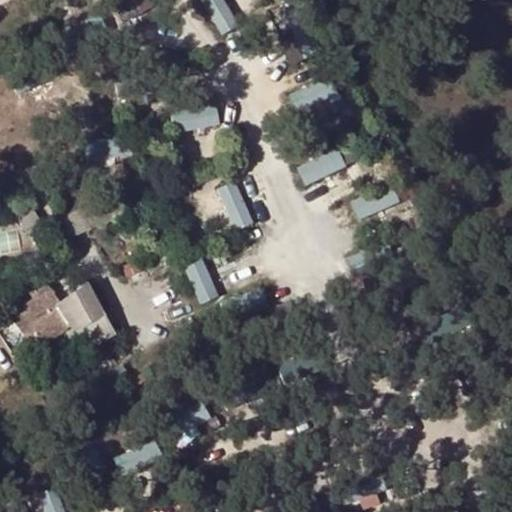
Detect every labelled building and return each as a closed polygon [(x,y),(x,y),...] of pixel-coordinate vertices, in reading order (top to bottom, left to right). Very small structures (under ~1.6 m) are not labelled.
[(120,0),(125,18),(154,10),(151,0),(120,0)] [(228,0),(202,0),(226,34),(244,23),(228,0)] [(307,9),(289,17),(295,30),(280,37),(293,65),(326,50),(307,9)] [(305,104),(339,97),(336,79),(302,85),(305,104)] [(175,129),(221,126),(220,105),(174,108),(175,129)] [(89,160),(132,154),(129,134),(87,139),(89,160)] [(298,166),(308,186),(351,165),(341,145),(298,166)] [(228,229),(252,223),(241,180),(217,186),(228,229)] [(352,198),(361,219),(399,203),(391,182),(352,198)] [(184,264),(201,299),(220,290),(203,255),(184,264)] [(39,297),(12,319),(36,352),(70,330),(84,352),(111,334),(86,287),(61,303),(49,286),(38,294),(39,297)] [(221,299),(226,317),(271,306),(266,288),(221,299)] [(203,399),(167,417),(177,435),(212,418),(203,399)] [(147,448),(126,452),(129,466),(150,462),(147,448)] [(260,470),(243,480),(251,496),(268,487),(260,470)] [(67,511),(57,484),(37,492),(45,511),(67,511)]
